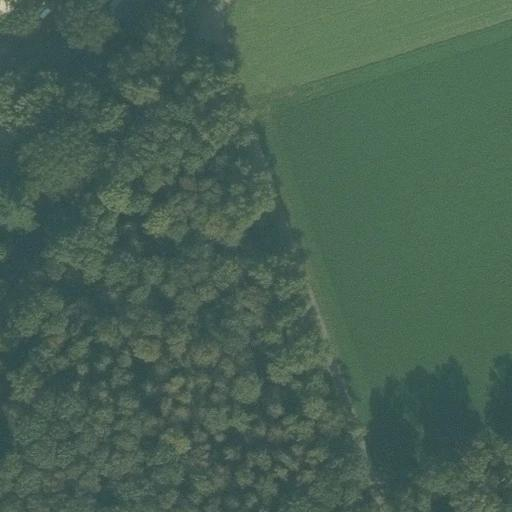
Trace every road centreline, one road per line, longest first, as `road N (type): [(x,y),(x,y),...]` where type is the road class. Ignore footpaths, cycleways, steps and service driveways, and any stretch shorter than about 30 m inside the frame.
road 1 (unclassified): [(219,48),(382,511)]
road 2 (unclassified): [(0,321),(190,45)]
